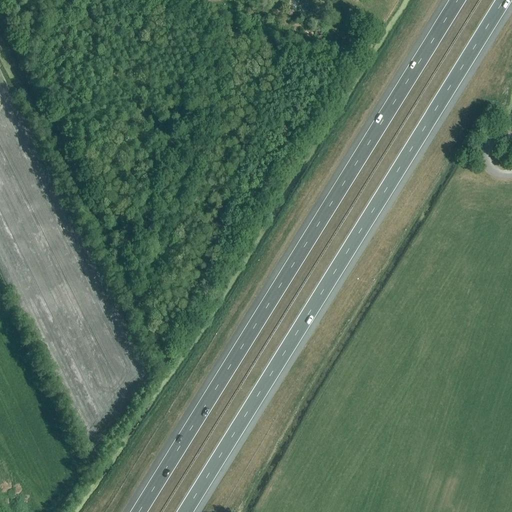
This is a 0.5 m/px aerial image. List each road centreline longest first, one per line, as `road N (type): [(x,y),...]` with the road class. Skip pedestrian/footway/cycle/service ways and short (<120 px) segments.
road 1 (motorway): [(185,511),(504,0)]
road 2 (motorway): [(456,0),(137,511)]
